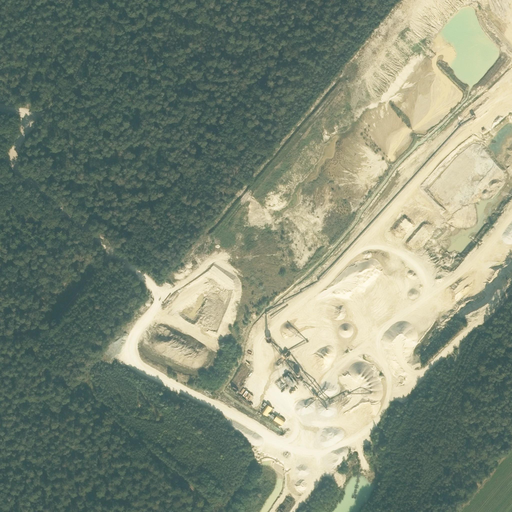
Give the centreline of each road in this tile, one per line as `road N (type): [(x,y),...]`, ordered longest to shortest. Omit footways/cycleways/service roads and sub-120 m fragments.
road 1 (track): [(231,117),(49,329)]
road 2 (track): [(49,329),(38,352),(195,486),(199,511)]
road 3 (track): [(31,128),(11,164),(156,288)]
road 4 (track): [(231,117),(88,0)]
road 5 (track): [(292,139),(413,0)]
road 6 (track): [(331,0),(231,117)]
road 7 (track): [(31,128),(119,24)]
